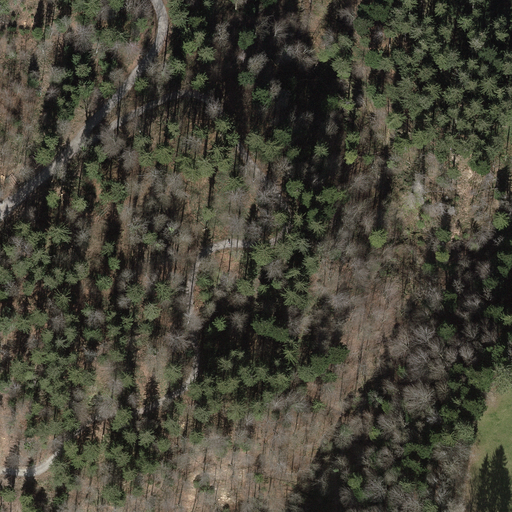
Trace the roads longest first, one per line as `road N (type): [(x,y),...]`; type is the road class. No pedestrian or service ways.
road 1 (track): [(69,150),(166,98),(205,97),(276,194),(288,229),(267,245),(215,247),(197,261),(193,381),(146,410),(95,418),(53,461),(25,475),(0,472)]
road 2 (track): [(156,0),(160,40),(69,150)]
road 3 (track): [(431,0),(452,58),(507,124)]
